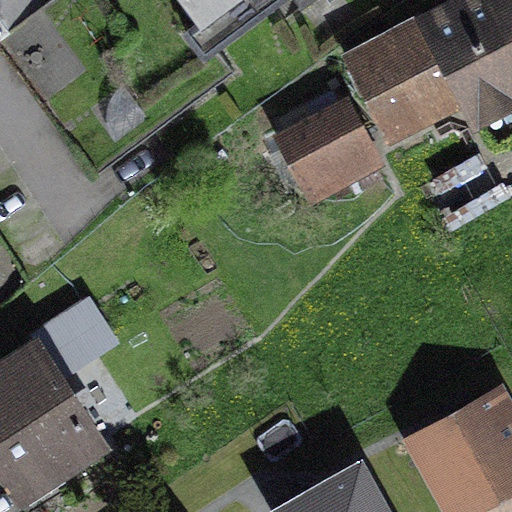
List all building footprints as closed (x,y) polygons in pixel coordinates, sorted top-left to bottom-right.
[(293,0),(170,0),(196,33),(183,45),(203,69),(293,0)] [(511,0),(463,0),(342,62),(389,152),(461,118),(471,140),(511,119),(511,0)] [(348,101),(274,141),(311,210),(385,170),(348,101)] [(86,294),(39,324),(58,354),(105,324),(86,294)] [(39,324),(0,348),(0,465),(20,497),(113,438),(58,354),(39,324)] [(511,395),(503,379),(403,434),(445,511),(473,511),(511,491),(511,395)] [(396,511),(363,450),(266,502),(271,511),(396,511)]
